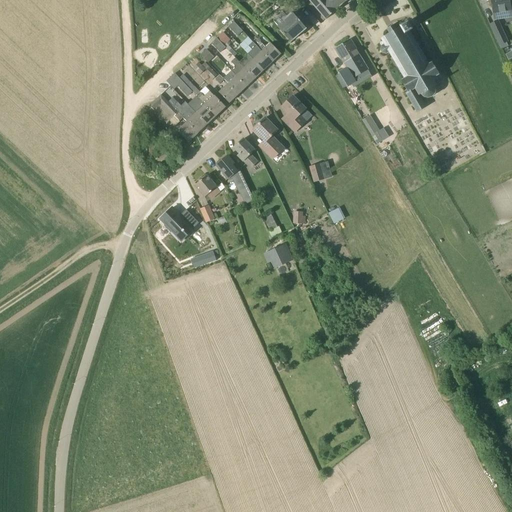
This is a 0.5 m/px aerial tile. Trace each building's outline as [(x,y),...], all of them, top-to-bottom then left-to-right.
[(309,0),(326,19),(337,10),(337,9),(347,0),(348,0),(347,0),(309,0)] [(491,0),(494,20),(504,18),(503,12),(511,11),(509,0),(491,0)] [(285,20),(278,27),(291,42),(291,41),(306,29),(306,28),(311,24),(298,9),(293,14),(289,17),(285,13),(281,16),(285,20)] [(490,24),(501,49),(508,46),(507,43),(508,42),(498,21),(490,24)] [(238,36),(243,31),(234,22),(228,27),(238,36)] [(421,51),(422,51),(422,50),(423,50),(419,43),(418,44),(418,43),(417,44),(413,38),(414,37),(414,36),(413,37),(409,31),(412,29),(408,22),(401,26),(401,27),(396,29),(394,26),(395,25),(395,24),(386,29),(386,30),(387,30),(390,33),(381,38),(383,42),(380,43),(382,46),(380,50),(382,53),(386,54),(389,52),(392,58),(392,59),(391,60),(395,66),(396,66),(397,66),(400,72),(400,73),(401,73),(404,79),(401,81),(408,92),(406,93),(417,113),(426,108),(419,96),(421,94),(425,96),(429,96),(432,94),(434,91),(434,87),(436,85),(434,82),(441,78),(439,75),(439,74),(432,62),(429,64),(425,58),(426,58),(426,57),(425,57),(421,51)] [(226,48),(217,38),(211,43),(220,53),(226,48)] [(258,39),(254,43),(259,48),(263,44),(258,39)] [(344,89),(355,107),(367,100),(358,85),(371,77),(371,75),(350,40),(335,48),(347,67),(339,72),(348,87),(344,89)] [(254,60),(264,70),(272,62),(262,52),(259,48),(254,43),(253,42),(249,46),(252,50),(248,54),(254,60)] [(272,62),(281,54),(271,43),(262,52),(272,62)] [(200,55),(208,63),(214,57),(206,49),(200,55)] [(231,70),(231,71),(246,87),(255,78),(245,68),(236,59),(236,58),(231,62),(235,66),(231,70)] [(245,68),(255,78),(264,70),(254,60),(245,68)] [(199,63),(194,67),(201,74),(206,70),(207,71),(205,73),(212,80),(217,75),(205,63),(202,66),(199,63)] [(238,95),(246,87),(231,71),(223,79),(228,84),(238,95)] [(184,91),(188,87),(179,78),(175,82),(184,91)] [(191,84),(188,87),(196,95),(216,116),(225,107),(205,87),(199,92),(191,84)] [(229,103),(238,95),(228,84),(219,93),(229,103)] [(183,117),(173,106),(162,95),(149,106),(166,124),(175,116),(179,120),(183,117)] [(207,124),(216,116),(196,95),(192,99),(197,103),(195,105),(200,110),(197,114),(207,124)] [(306,109),(299,102),(293,96),(282,107),(288,114),(282,119),(295,132),(306,121),(300,114),(306,109)] [(197,114),(192,118),(187,113),(186,114),(182,110),(182,107),(177,102),(173,106),(183,117),(188,122),(198,133),(207,124),(197,114)] [(363,120),(375,141),(380,138),(377,133),(378,133),(368,117),(363,120)] [(265,140),(259,146),(273,159),(284,148),(272,136),(277,131),(265,118),(254,129),(265,140)] [(189,141),(198,133),(188,122),(179,131),(189,141)] [(148,135),(149,145),(159,144),(158,135),(148,135)] [(238,156),(243,161),(250,168),(257,162),(253,157),(251,159),(248,157),(255,150),(244,139),(234,148),(240,154),(238,156)] [(232,165),(234,163),(228,156),(216,165),(228,179),(234,178),(237,186),(239,186),(241,191),(248,188),(239,169),(237,171),(232,165)] [(313,182),(324,179),(320,164),(309,167),(313,182)] [(205,197),(207,195),(211,199),(219,192),(216,188),(217,187),(207,175),(195,185),(205,197)] [(172,206),(159,218),(181,242),(195,229),(193,228),(199,222),(186,209),(180,214),(172,206)] [(206,222),(214,219),(209,206),(201,209),(206,222)] [(333,223),(344,219),(340,207),(328,212),(333,223)] [(302,212),(294,212),(293,223),(305,224),(305,216),(302,216),(302,212)] [(277,227),(271,213),(263,216),(270,231),(277,227)] [(285,245),(271,251),(275,260),(272,261),(276,268),(292,260),(285,245)] [(216,254),(203,259),(205,265),(218,261),(216,254)]
